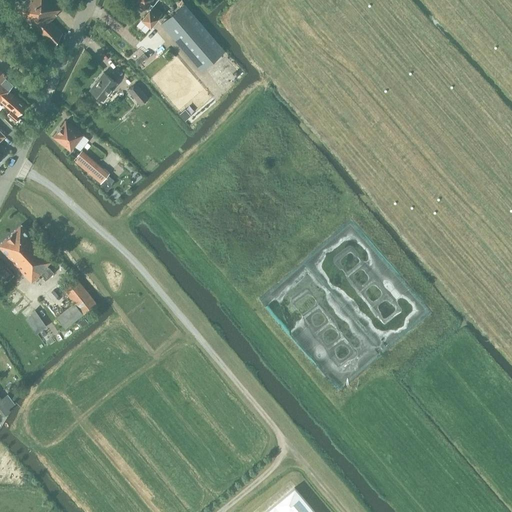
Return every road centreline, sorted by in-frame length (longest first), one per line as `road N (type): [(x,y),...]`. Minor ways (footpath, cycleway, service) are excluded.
road 1 (track): [(343,511),(136,263),(16,166)]
road 2 (tertiary): [(0,195),(89,0)]
